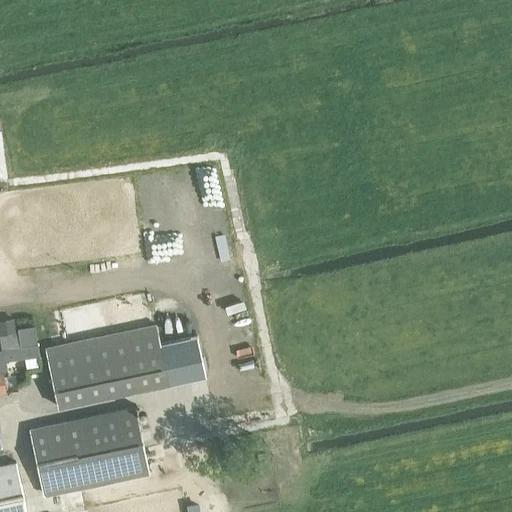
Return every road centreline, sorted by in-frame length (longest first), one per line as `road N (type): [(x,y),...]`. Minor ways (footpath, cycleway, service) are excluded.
road 1 (track): [(511,382),(379,408),(245,399),(221,385),(205,318),(174,289),(130,280),(0,296)]
road 2 (unknown): [(283,429),(224,160),(14,181),(0,139)]
road 3 (track): [(0,57),(256,0)]
